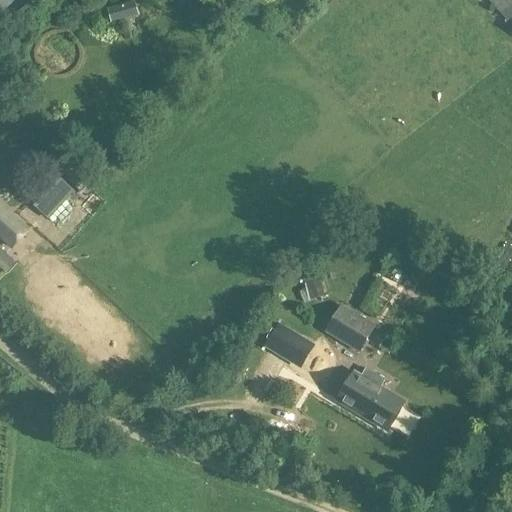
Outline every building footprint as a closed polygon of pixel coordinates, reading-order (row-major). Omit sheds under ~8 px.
[(511,1),(511,0),(488,0),(487,1),(511,28),(511,1)] [(108,9),(112,23),(139,15),(135,2),(108,9)] [(60,169),(80,194),(89,186),(69,161),(60,169)] [(29,201),(49,220),(75,193),(54,174),(29,201)] [(0,240),(13,253),(32,232),(0,202),(0,240)] [(324,297),(318,276),(304,281),(311,302),(324,297)] [(378,327),(342,306),(325,334),(361,355),(378,327)] [(266,348),(290,363),(304,342),(280,327),(266,348)] [(364,380),(354,374),(338,402),(388,431),(404,403),(377,387),(381,380),(369,373),(364,380)]
